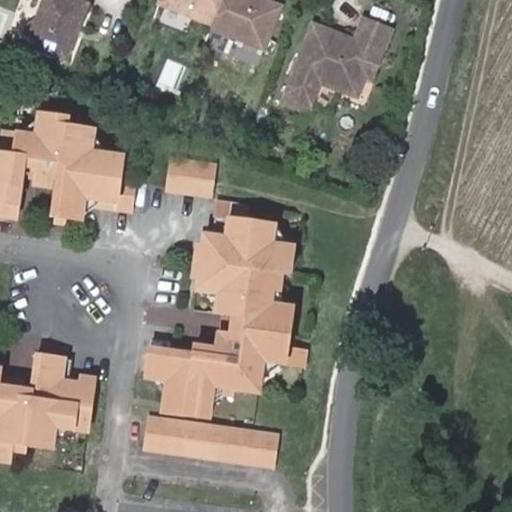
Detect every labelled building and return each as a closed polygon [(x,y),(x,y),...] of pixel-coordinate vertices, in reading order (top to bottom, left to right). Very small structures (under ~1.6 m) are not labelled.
[(27,21),(19,43),(65,60),(88,4),(79,0),(40,0),(32,23),(27,21)] [(157,0),(155,6),(207,26),(205,32),(260,53),(277,10),(251,0),(157,0)] [(317,85),(336,92),(353,99),(361,79),(360,75),(359,72),(366,52),(378,56),(387,33),(358,21),(349,42),(336,36),(335,38),(335,40),(326,36),(327,33),(310,26),(283,94),(307,105),(308,105),(317,85)] [(360,75),(361,79),(368,81),(378,56),(366,52),(359,72),(360,75)] [(317,85),(308,105),(327,113),(336,92),(317,85)] [(307,105),(283,94),(279,103),(304,114),(308,105),(307,105)] [(36,168),(35,177),(34,186),(48,188),(49,181),(57,181),(53,216),(82,220),(83,205),(130,211),(134,181),(119,179),(122,156),(91,153),(94,131),(67,128),(68,119),(39,115),(35,137),(3,133),(1,153),(0,152),(0,216),(16,218),(21,176),(22,167),(36,168)] [(214,165),(172,160),(168,191),(210,196),(214,165)] [(22,167),(21,176),(35,177),(36,168),(22,167)] [(271,307),(273,293),(275,274),(284,275),(289,275),(293,249),(272,246),(274,226),(243,222),(245,208),(217,204),(213,237),(203,236),(196,292),(218,295),(216,314),(226,316),(235,317),(233,336),(224,336),(219,335),(217,349),(216,359),(196,356),(149,350),(145,377),(167,380),(163,413),(208,420),(213,387),(259,393),(263,361),(303,367),(304,353),(287,350),(292,310),(271,307)] [(275,274),(273,293),(281,294),(284,275),(275,274)] [(235,317),(226,316),(224,336),(233,336),(235,317)] [(216,359),(217,349),(197,346),(196,356),(216,359)] [(32,393),(23,391),(7,389),(0,387),(0,379),(2,370),(0,369),(0,420),(1,421),(0,425),(0,460),(10,462),(12,453),(12,444),(16,444),(28,446),(53,450),(56,428),(87,433),(93,384),(93,380),(63,375),(65,361),(37,357),(35,375),(32,393)] [(7,389),(23,391),(23,383),(8,381),(7,389)] [(144,450),(272,468),(276,436),(149,419),(144,450)] [(12,444),(12,453),(27,455),(28,446),(16,444),(12,444)]
